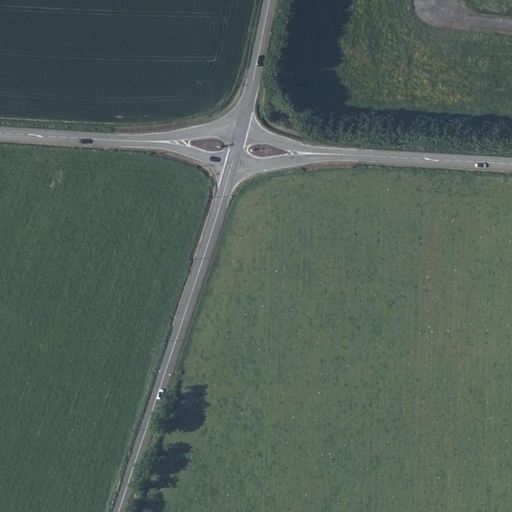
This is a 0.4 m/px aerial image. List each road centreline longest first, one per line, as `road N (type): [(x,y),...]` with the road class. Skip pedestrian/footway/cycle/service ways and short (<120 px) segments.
road 1 (tertiary): [(230,171),(120,511)]
road 2 (tertiary): [(511,163),(319,153)]
road 3 (tertiary): [(148,140),(0,131)]
road 4 (tertiary): [(270,0),(241,125)]
